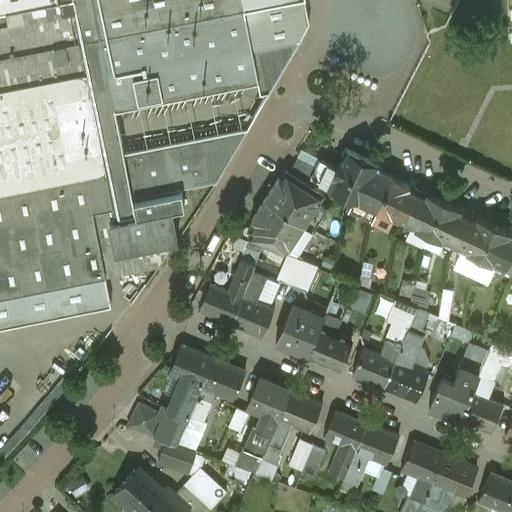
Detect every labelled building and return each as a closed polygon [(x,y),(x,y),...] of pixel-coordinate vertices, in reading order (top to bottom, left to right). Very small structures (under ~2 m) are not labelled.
[(92,210),(112,207),(71,0),(0,0),(0,295),(105,275),(92,210)] [(93,0),(115,111),(258,82),(261,94),(270,92),(300,39),(252,49),(244,9),(289,0),(93,0)] [(304,0),(289,0),(244,9),(252,49),(300,39),(309,23),(304,0)] [(246,132),(124,155),(133,199),(216,183),(246,132)] [(370,160),(346,148),(336,169),(328,186),(352,198),(368,165),(370,160)] [(316,167),(298,158),(292,169),(311,178),(316,167)] [(336,169),(319,160),(316,167),(311,178),(328,186),(336,169)] [(396,179),(368,165),(352,198),(355,199),(350,210),(373,221),(380,211),(396,179)] [(322,194),(287,172),(282,179),(280,178),(266,199),(304,223),(314,229),(327,207),(318,201),(322,194)] [(421,190),(396,179),(380,211),(405,223),(421,190)] [(447,203),(421,190),(405,223),(431,235),(447,203)] [(181,192),(133,202),(137,217),(171,210),(184,207),(181,192)] [(304,223),(266,199),(251,221),(254,222),(248,230),(253,233),(251,236),(265,242),(287,251),(304,223)] [(471,215),(447,203),(431,235),(456,247),(471,215)] [(137,217),(110,223),(116,253),(177,241),(171,210),(137,217)] [(495,226),(471,215),(456,247),(479,258),(495,226)] [(511,256),(511,233),(495,226),(479,258),(505,271),(507,267),(511,256)] [(251,236),(244,233),(239,244),(252,250),(246,262),(255,266),(265,242),(251,236)] [(177,241),(116,253),(119,272),(160,264),(177,241)] [(318,264),(304,258),(292,286),(306,291),(318,264)] [(246,262),(242,260),(230,289),(243,295),(248,283),(256,266),(255,266),(246,262)] [(375,264),(364,262),(362,276),(373,278),(375,264)] [(105,275),(0,295),(0,328),(111,305),(105,275)] [(408,278),(404,301),(428,305),(432,282),(408,278)] [(230,289),(212,282),(200,309),(231,322),(243,295),(230,289)] [(261,289),(248,283),(243,295),(256,300),(261,289)] [(381,291),(361,283),(358,291),(378,299),(381,291)] [(443,287),(441,314),(450,315),(453,288),(443,287)] [(256,300),(243,295),(231,322),(262,335),(273,307),(256,300)] [(351,304),(333,297),(324,318),(320,327),(333,332),(338,321),(343,323),(351,304)] [(301,308),(292,304),(276,341),(309,354),(320,327),(324,318),(310,312),(311,310),(302,306),(301,308)] [(469,329),(458,324),(454,332),(466,337),(469,329)] [(394,336),(391,335),(390,339),(388,338),(381,353),(397,360),(409,330),(398,325),(394,336)] [(333,332),(320,327),(309,354),(340,368),(352,340),(333,332)] [(409,330),(397,360),(411,366),(423,335),(409,330)] [(511,350),(511,346),(494,339),(490,350),(509,358),(511,350)] [(490,350),(469,341),(456,375),(461,377),(457,385),(473,391),(479,376),(490,350)] [(214,358),(183,345),(171,373),(190,381),(202,386),(214,358)] [(381,353),(366,347),(355,374),(385,386),(397,360),(381,353)] [(245,371),(214,358),(202,386),(216,391),(233,399),(245,371)] [(411,366),(397,360),(385,386),(416,399),(428,373),(411,366)] [(491,381),(479,376),(473,391),(485,396),(491,381)] [(291,390),(259,377),(248,405),(261,410),(279,418),(291,390)] [(457,385),(441,378),(430,405),(461,418),(473,391),(457,385)] [(169,409),(166,417),(142,406),(130,426),(177,443),(186,423),(189,416),(202,386),(190,381),(184,394),(182,393),(175,411),(169,409)] [(216,391),(202,386),(189,416),(203,422),(216,391)] [(321,403),(291,390),(279,418),(292,423),(309,430),(321,403)] [(485,396),(473,391),(461,418),(490,430),(501,403),(485,396)] [(251,414),(238,408),(230,427),(242,433),(251,414)] [(369,423),(337,409),(325,437),(341,444),(357,450),(369,423)] [(279,418),(261,410),(256,423),(260,425),(259,427),(273,432),(279,418)] [(292,423),(279,418),(273,432),(286,438),(292,423)] [(203,430),(186,423),(177,443),(194,450),(203,430)] [(254,423),(236,464),(256,472),(273,432),(259,427),(260,425),(256,423),(254,423)] [(400,436),(369,423),(357,450),(365,454),(387,463),(400,436)] [(273,432),(256,472),(263,474),(270,460),(279,463),(282,455),(279,453),(286,438),(273,432)] [(166,440),(157,437),(154,445),(163,448),(166,440)] [(301,439),(290,462),(303,468),(314,444),(301,439)] [(196,451),(166,440),(163,448),(158,462),(188,473),(196,451)] [(445,454),(414,442),(403,469),(419,476),(433,482),(445,454)] [(326,450),(314,444),(303,468),(301,474),(314,479),(326,450)] [(341,444),(329,472),(344,479),(345,478),(357,450),(341,444)] [(365,454),(357,450),(345,478),(357,483),(364,468),(360,467),(365,454)] [(477,468),(445,454),(433,482),(446,487),(464,495),(477,468)] [(144,511),(164,490),(138,466),(113,493),(134,511),(144,511)] [(227,491),(200,466),(185,483),(208,505),(212,508),(227,491)] [(392,473),(382,468),(372,490),(382,495),(392,473)] [(511,511),(511,482),(491,474),(479,501),(496,508),(504,511),(511,511)] [(433,482),(419,476),(410,499),(414,500),(423,504),(426,498),(433,482)] [(446,487),(433,482),(426,498),(439,503),(446,487)] [(201,511),(208,505),(185,483),(175,494),(188,506),(187,507),(193,511),(201,511)] [(164,490),(144,511),(182,511),(187,507),(188,506),(175,494),(172,497),(164,490)] [(414,500),(409,511),(420,511),(423,504),(414,500)]
